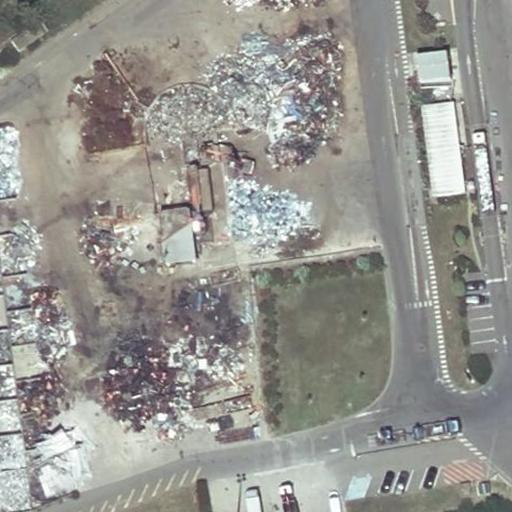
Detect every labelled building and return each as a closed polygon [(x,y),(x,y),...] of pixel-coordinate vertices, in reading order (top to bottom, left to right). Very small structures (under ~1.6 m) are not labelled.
[(42,35),(38,30),(35,25),(12,41),(18,51),(42,35)] [(418,85),(450,83),(448,53),(416,56),(418,85)] [(454,104),(439,105),(423,107),(435,197),(465,193),(454,104)] [(208,171),(189,173),(192,204),(210,202),(208,171)] [(190,210),(175,212),(160,214),(168,266),(197,262),(190,210)] [(0,429),(17,429),(16,402),(0,402),(0,429)] [(5,457),(22,454),(19,435),(2,438),(5,457)]
